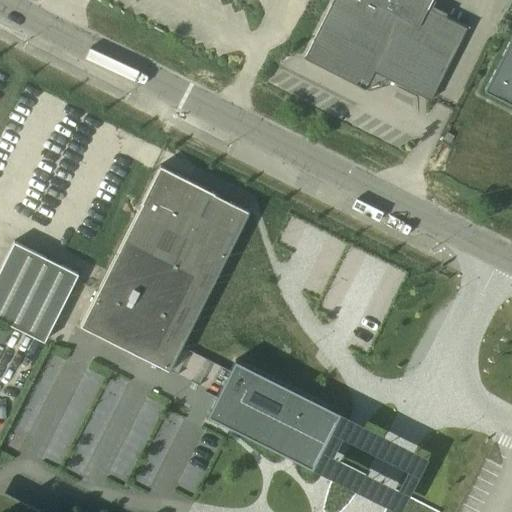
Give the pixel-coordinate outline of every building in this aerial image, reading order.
[(335,0),(305,58),(366,89),(374,71),(382,75),(431,100),(467,27),(428,8),(431,0),(335,0)] [(511,38),(485,92),(511,105),(511,38)] [(142,202),(80,325),(167,369),(247,209),(160,165),(141,202),(142,202)] [(14,241),(0,269),(0,318),(44,341),(78,273),(14,241)] [(179,346),(175,355),(221,378),(203,414),(307,466),(335,411),(230,359),(225,369),(179,346)] [(400,511),(427,458),(335,411),(307,466),(397,511),(400,511)]
